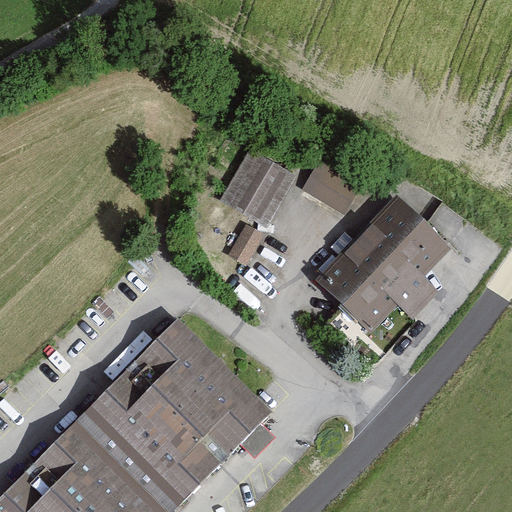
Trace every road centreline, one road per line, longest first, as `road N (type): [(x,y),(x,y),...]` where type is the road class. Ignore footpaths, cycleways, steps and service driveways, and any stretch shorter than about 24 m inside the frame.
road 1 (tertiary): [(299,511),(446,362),(511,276)]
road 2 (unknown): [(357,206),(257,350)]
